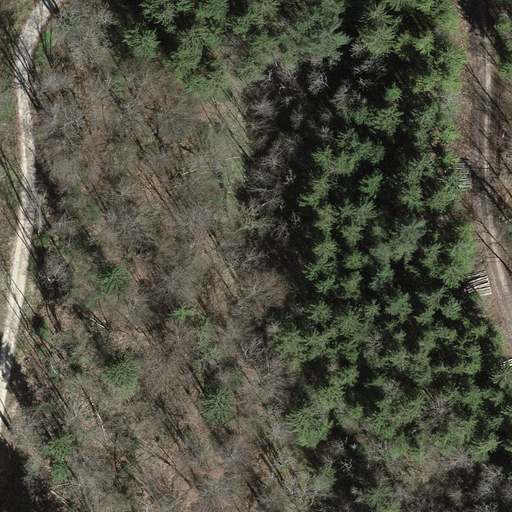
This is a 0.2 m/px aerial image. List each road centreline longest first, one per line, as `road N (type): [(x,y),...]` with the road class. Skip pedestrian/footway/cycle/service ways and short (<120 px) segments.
road 1 (track): [(0,400),(32,175),(23,30),(44,0)]
road 2 (track): [(511,311),(489,211),(488,67),(475,0)]
